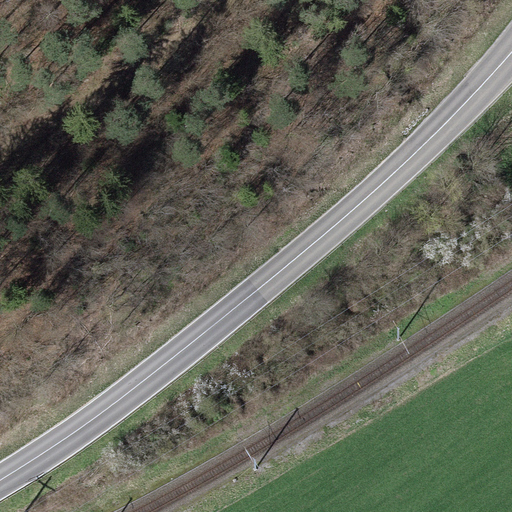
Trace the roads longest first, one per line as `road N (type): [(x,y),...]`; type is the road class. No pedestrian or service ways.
road 1 (primary): [(0,479),(77,430),(298,259),(511,63)]
road 2 (track): [(226,0),(73,111),(0,146)]
